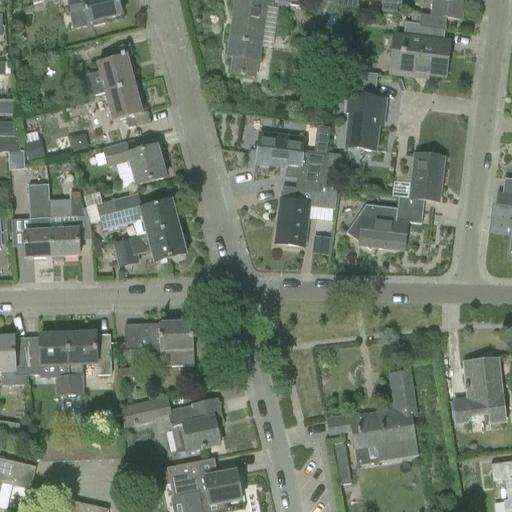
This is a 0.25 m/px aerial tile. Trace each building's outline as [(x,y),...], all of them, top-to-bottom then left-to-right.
[(71,15),(84,12),(87,25),(121,17),(116,0),(83,0),(81,1),(80,0),(69,0),(67,0),(71,15)] [(245,0),(245,3),(235,2),(227,57),(232,58),(230,75),(256,79),(265,8),(272,9),(273,0),(245,0)] [(321,0),(342,10),(357,11),(358,0),(383,0),(382,12),(400,14),(400,7),(398,7),(398,0),(321,0)] [(433,0),(432,17),(420,16),(419,28),(444,31),(445,18),(459,20),(461,0),(433,0)] [(340,16),(332,12),(323,31),(331,35),(340,16)] [(442,43),(444,31),(419,28),(420,16),(411,15),(410,24),(404,23),(402,39),(394,38),(392,54),(400,55),(398,72),(445,77),(449,44),(442,43)] [(98,73),(88,76),(94,98),(104,95),(105,98),(135,91),(130,73),(135,72),(131,57),(132,57),(129,45),(113,50),(116,60),(96,65),(98,73)] [(341,98),(354,100),(352,115),(350,115),(346,149),(376,153),(380,119),(383,119),(385,101),(375,100),(378,76),(344,72),(341,98)] [(147,113),(141,115),(135,91),(105,98),(112,124),(132,119),(135,129),(151,125),(147,113)] [(0,138),(15,139),(15,125),(0,124),(0,138)] [(319,156),(302,154),(304,141),(259,136),(256,165),(286,169),(285,173),(299,175),(297,191),(314,193),(319,156)] [(0,138),(0,155),(1,155),(3,154),(20,154),(19,139),(15,139),(0,138)] [(24,145),(30,165),(44,161),(39,141),(24,145)] [(108,169),(130,163),(136,187),(164,179),(156,148),(128,156),(125,145),(103,151),(108,169)] [(416,156),(410,201),(398,200),(397,211),(422,214),(423,203),(438,204),(443,159),(416,156)] [(396,184),(395,197),(408,198),(409,184),(396,184)] [(314,193),(297,191),(295,203),(281,201),(275,246),(304,250),(309,205),(328,207),(329,195),(314,193)] [(103,233),(143,223),(146,236),(178,229),(171,202),(141,210),(138,196),(96,207),(103,233)] [(57,262),(57,260),(78,259),(76,224),(68,224),(68,220),(84,219),(80,202),(48,203),(51,260),(51,262),(57,262)] [(35,221),(36,233),(22,234),(22,241),(24,241),(25,261),(51,260),(48,203),(29,204),(30,222),(35,221)] [(403,252),(407,224),(421,226),(422,214),(397,211),(366,208),(347,235),(359,245),(359,247),(403,252)] [(154,265),(171,261),(174,264),(182,262),(183,258),(185,257),(178,229),(146,236),(112,245),(118,270),(139,265),(137,257),(151,253),(154,265)] [(320,237),(317,252),(329,255),(333,240),(320,237)] [(191,326),(170,326),(170,324),(165,325),(165,327),(123,328),(124,353),(158,352),(158,354),(170,353),(171,368),(194,367),(193,352),(192,352),(191,326)] [(39,340),(27,340),(28,377),(42,377),(41,369),(56,368),(57,398),(70,397),(66,335),(61,335),(61,338),(38,338),(39,340)] [(110,337),(94,338),(94,337),(71,337),(71,335),(66,335),(70,397),(84,397),(83,367),(95,367),(95,378),(111,377),(110,337)] [(0,375),(1,375),(2,387),(28,386),(28,377),(27,340),(12,341),(12,339),(0,339),(0,375)] [(490,416),(491,425),(505,423),(499,362),(465,366),(468,401),(454,403),(457,426),(468,425),(471,420),(470,418),(490,416)] [(328,438),(352,434),(357,467),(418,458),(412,420),(416,419),(410,373),(389,376),(395,413),(359,419),(358,415),(325,420),(328,438)] [(176,456),(188,453),(188,454),(218,447),(215,431),(224,428),(217,400),(190,407),(190,408),(170,412),(167,399),(120,410),(124,430),(156,423),(158,435),(171,432),(176,456)] [(99,462),(111,462),(110,438),(98,439),(99,462)] [(123,438),(110,438),(111,462),(124,461),(123,438)] [(86,439),(74,440),(75,463),(87,463),(86,439)] [(98,439),(86,439),(87,463),(99,462),(98,439)] [(62,440),(50,441),(51,464),(63,464),(62,440)] [(74,440),(62,440),(63,464),(75,463),(74,440)] [(39,465),(51,464),(50,441),(38,441),(39,465)] [(334,448),(341,487),(351,485),(345,446),(334,448)] [(225,511),(224,505),(239,502),(234,475),(229,476),(225,459),(167,471),(173,498),(199,493),(202,511),(225,511)] [(0,462),(0,493),(1,487),(29,494),(35,470),(0,462)] [(506,482),(509,503),(504,503),(504,511),(511,511),(511,465),(492,468),(494,484),(506,482)] [(166,470),(132,477),(135,493),(169,486),(166,470)] [(105,511),(60,502),(57,511),(105,511)]
